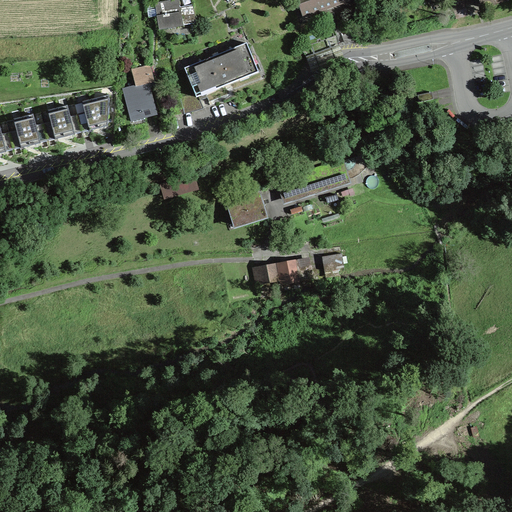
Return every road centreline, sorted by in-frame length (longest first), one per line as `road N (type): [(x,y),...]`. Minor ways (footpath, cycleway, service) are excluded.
road 1 (track): [(0,465),(333,355)]
road 2 (tertiary): [(0,183),(167,140),(270,102)]
road 3 (tertiary): [(453,42),(334,54),(270,102)]
road 4 (tertiary): [(270,102),(354,65),(399,62),(453,42)]
road 5 (track): [(465,410),(384,471),(310,511)]
